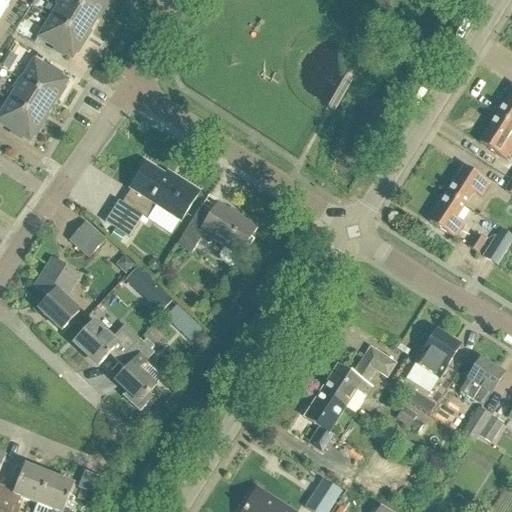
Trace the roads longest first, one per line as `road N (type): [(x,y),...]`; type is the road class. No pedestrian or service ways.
road 1 (unclassified): [(175,511),(353,232)]
road 2 (residential): [(0,311),(120,425),(117,447),(91,464),(0,427)]
road 3 (unclassified): [(353,232),(496,0)]
road 4 (residential): [(353,232),(161,105),(134,99)]
road 5 (residential): [(0,274),(122,100),(134,99)]
road 6 (unclassified): [(511,332),(353,232)]
